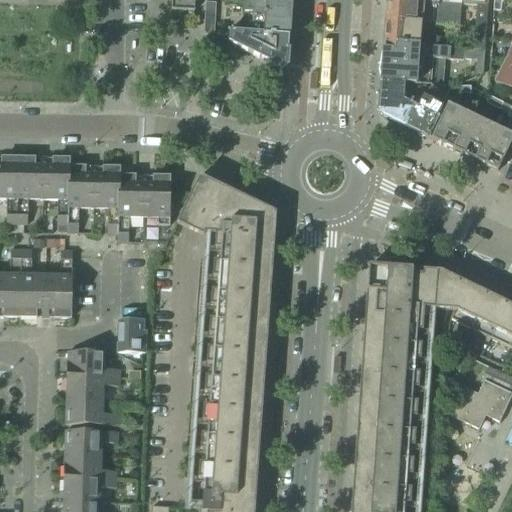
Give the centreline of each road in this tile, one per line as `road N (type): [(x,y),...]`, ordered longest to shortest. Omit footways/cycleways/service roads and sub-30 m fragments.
road 1 (tertiary): [(301,511),(319,277)]
road 2 (residential): [(25,511),(30,375),(24,361),(0,354)]
road 3 (residential): [(116,127),(115,0)]
